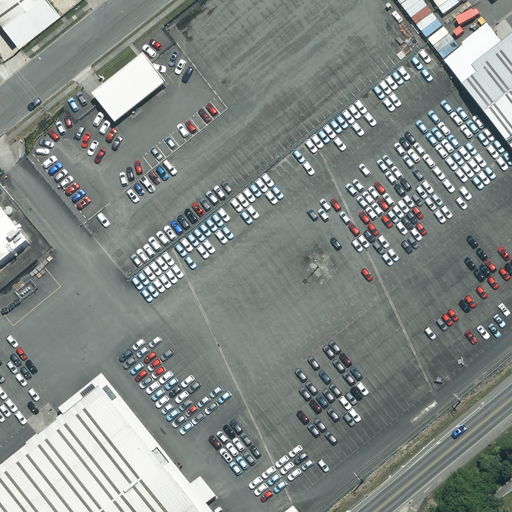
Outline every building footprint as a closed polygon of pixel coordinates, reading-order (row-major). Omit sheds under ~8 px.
[(0,0),(0,25),(16,45),(57,13),(46,0),(0,0)] [(511,34),(503,41),(489,23),(440,61),(508,146),(511,142),(511,34)] [(143,57),(95,96),(118,125),(167,85),(143,57)] [(0,267),(29,245),(0,207),(0,267)] [(201,511),(100,387),(0,468),(0,511),(201,511)]
